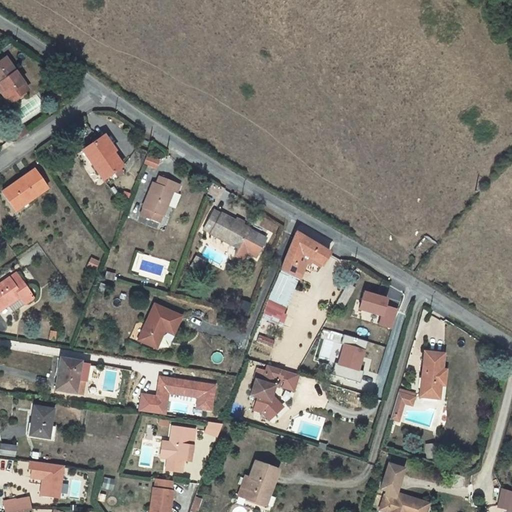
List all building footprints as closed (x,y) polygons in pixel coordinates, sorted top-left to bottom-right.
[(0,86),(10,101),(24,90),(1,59),(0,59),(0,86)] [(0,86),(0,96),(5,104),(10,101),(0,86)] [(5,127),(16,142),(26,135),(23,129),(18,132),(11,122),(5,127)] [(108,155),(111,153),(113,151),(102,137),(98,141),(108,155)] [(103,181),(121,167),(111,153),(108,155),(98,141),(81,153),(103,181)] [(144,165),(154,170),(157,162),(147,157),(144,165)] [(27,201),(30,206),(48,194),(33,173),(2,195),(14,211),(27,201)] [(139,217),(159,225),(173,192),(177,193),(179,187),(159,178),(156,185),(152,184),(139,217)] [(27,201),(14,211),(17,216),(30,206),(27,201)] [(215,213),(205,232),(212,235),(212,236),(240,251),(236,258),(245,263),(249,255),(258,260),(268,241),(259,236),(251,232),(251,231),(244,228),(236,224),(222,216),(222,217),(215,213)] [(294,233),(268,300),(284,308),(296,281),(298,282),(308,260),(322,268),(327,254),(294,233)] [(197,259),(191,270),(200,275),(206,264),(197,259)] [(15,291),(22,285),(17,278),(9,283),(15,291)] [(15,291),(9,283),(0,289),(0,315),(21,300),(29,295),(22,285),(15,291)] [(365,290),(360,308),(380,314),(377,326),(392,330),(397,308),(388,306),(391,297),(365,290)] [(21,300),(27,308),(34,303),(29,295),(21,300)] [(284,308),(268,300),(262,314),(277,324),(284,308)] [(237,315),(246,318),(250,306),(241,303),(237,315)] [(180,317),(154,304),(136,340),(154,348),(163,331),(172,335),(180,317)] [(365,350),(343,343),(337,364),(359,371),(365,350)] [(444,365),(445,349),(426,347),(421,391),(429,393),(429,387),(441,389),(442,381),(446,381),(447,365),(444,365)] [(63,359),(56,390),(76,394),(79,381),(87,383),(90,366),(82,364),(83,363),(63,359)] [(276,412),(268,402),(269,397),(273,387),(269,386),(271,378),(283,382),(294,385),(296,377),(265,366),(260,382),(253,380),(248,396),(255,398),(251,410),(259,413),(266,421),(276,412)] [(140,393),(138,411),(166,415),(169,394),(198,398),(197,410),(214,413),(218,383),(159,375),(156,395),(140,393)] [(283,382),(281,389),(291,393),(294,385),(283,382)] [(397,393),(390,417),(400,420),(405,402),(413,405),(416,396),(409,394),(408,397),(397,393)] [(268,402),(276,412),(280,409),(269,397),(268,402)] [(52,410),(32,407),(29,435),(53,439),(54,428),(49,428),(52,410)] [(205,423),(201,433),(214,438),(218,426),(205,423)] [(179,462),(186,463),(191,431),(169,428),(166,443),(164,459),(162,471),(177,473),(179,462)] [(15,444),(1,442),(0,448),(0,452),(14,454),(15,444)] [(156,458),(164,459),(166,443),(158,442),(156,458)] [(65,465),(31,460),(29,477),(43,479),(40,496),(61,499),(65,465)] [(384,485),(378,504),(379,504),(387,507),(384,511),(421,511),(425,500),(394,490),(402,465),(386,460),(378,484),(384,485)] [(241,476),(233,495),(242,498),(261,505),(274,470),(251,462),(245,478),(241,476)] [(149,490),(146,511),(166,511),(168,493),(165,492),(166,482),(151,480),(150,490),(149,490)] [(510,490),(501,486),(496,503),(506,506),(510,490)] [(4,511),(26,511),(26,510),(29,510),(27,498),(2,502),(4,511)] [(190,498),(186,509),(192,511),(196,501),(190,498)]
